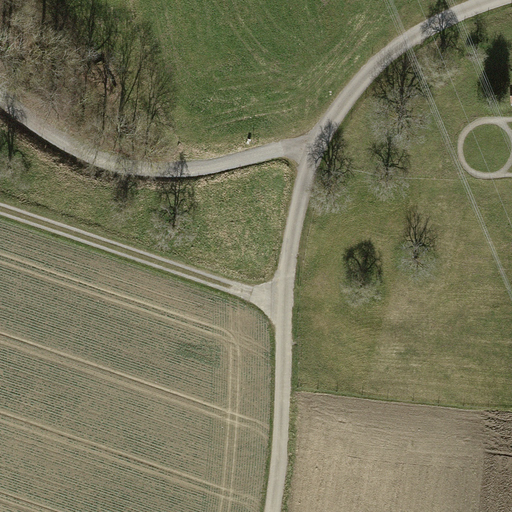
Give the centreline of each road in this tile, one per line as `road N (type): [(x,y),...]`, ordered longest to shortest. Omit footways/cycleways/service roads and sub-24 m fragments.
road 1 (residential): [(273,511),(292,236),(323,133),(392,52),(495,0)]
road 2 (track): [(317,147),(188,170),(144,169),(67,145),(0,95)]
road 3 (track): [(0,209),(285,304)]
road 4 (track): [(21,0),(94,100),(208,167)]
